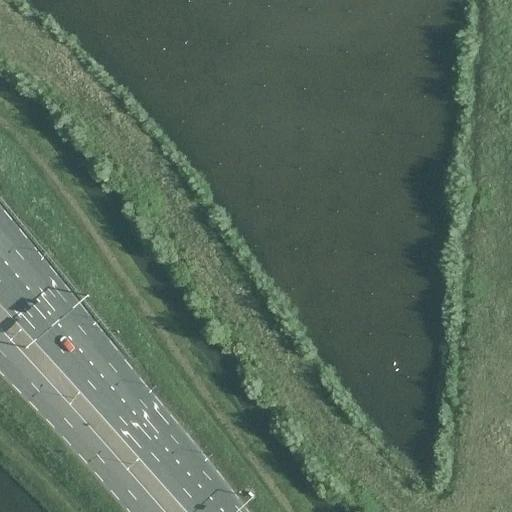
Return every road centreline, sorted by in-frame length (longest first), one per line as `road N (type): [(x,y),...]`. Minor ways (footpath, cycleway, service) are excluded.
road 1 (primary): [(225,511),(0,256)]
road 2 (primary): [(0,351),(146,511)]
